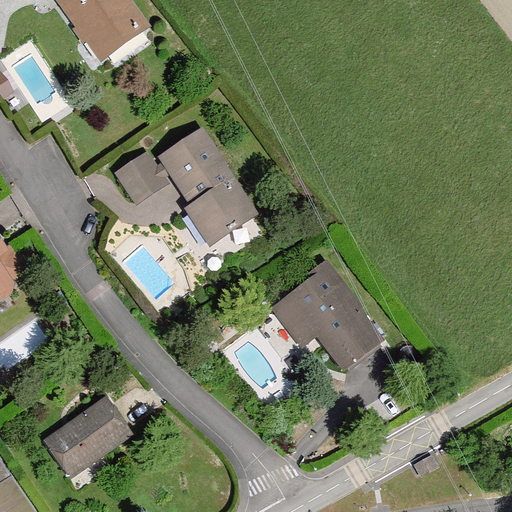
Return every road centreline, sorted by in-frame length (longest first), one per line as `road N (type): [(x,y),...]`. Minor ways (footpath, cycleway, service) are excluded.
road 1 (residential): [(292,511),(254,454),(113,311),(0,130)]
road 2 (unclassified): [(292,511),(511,385)]
